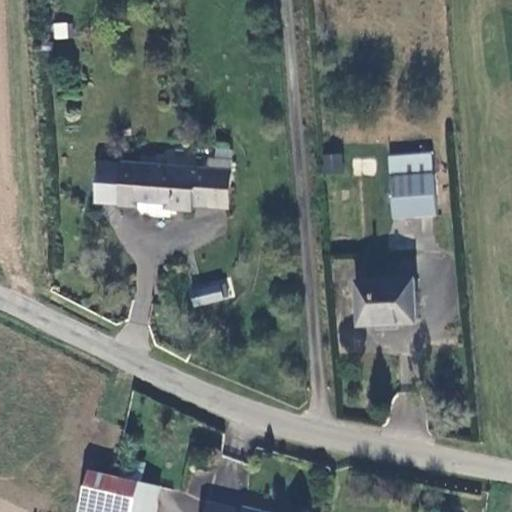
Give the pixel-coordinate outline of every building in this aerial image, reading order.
[(331,173),(349,173),(348,154),(330,155),(331,173)] [(398,177),(439,174),(437,154),(397,157),(398,177)] [(358,158),(358,176),(382,176),(382,159),(358,158)] [(141,211),(146,215),(173,218),(174,210),(193,211),(193,206),(230,209),(234,161),(212,159),(211,171),(125,165),(122,205),(122,206),(141,207),(141,211)] [(97,203),(122,205),(125,165),(100,163),(97,203)] [(439,174),(398,177),(397,177),(400,212),(402,212),(402,217),(443,214),(439,174)] [(228,279),(189,290),(194,307),(233,296),(228,279)] [(360,325),(419,322),(417,279),(358,282),(360,325)] [(82,501),(127,511),(126,511),(156,511),(162,489),(90,471),(82,501)] [(82,501),(79,511),(126,511),(127,511),(82,501)] [(259,511),(247,509),(246,511),(245,511),(211,503),(208,511),(259,511)]
